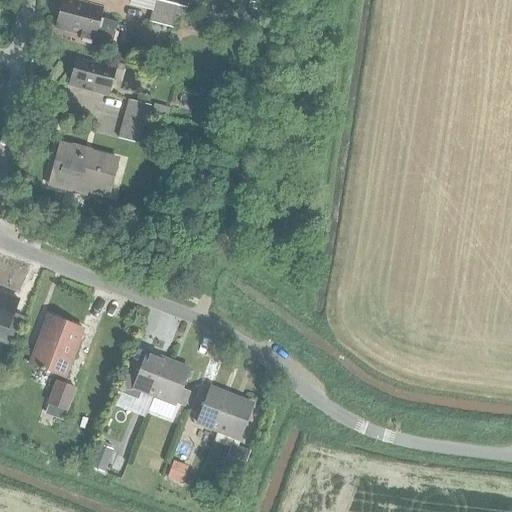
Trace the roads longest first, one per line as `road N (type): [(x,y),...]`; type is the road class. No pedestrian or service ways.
road 1 (unclassified): [(511,456),(373,434),(334,415),(244,344),(0,242)]
road 2 (residential): [(0,178),(25,0)]
